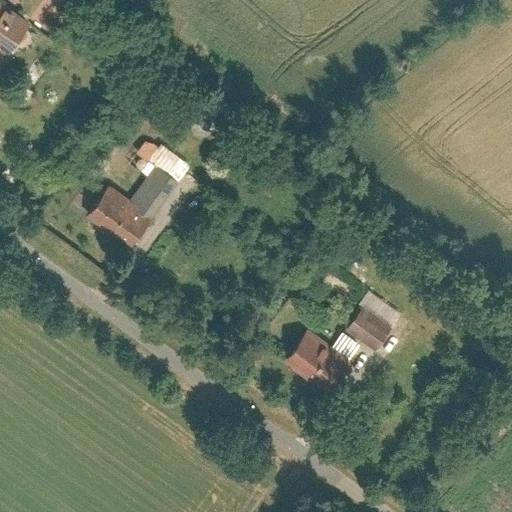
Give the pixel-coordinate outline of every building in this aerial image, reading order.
[(0,50),(1,51),(21,23),(0,7),(0,50)] [(152,145),(131,174),(160,194),(180,166),(152,145)] [(99,186),(80,213),(123,243),(142,216),(99,186)] [(359,305),(342,329),(373,351),(390,327),(359,305)] [(304,328),(280,362),(325,393),(349,358),(304,328)] [(371,401),(389,415),(400,400),(381,387),(371,401)]
